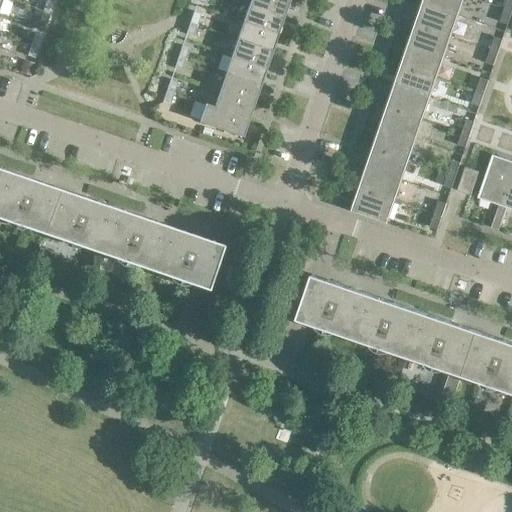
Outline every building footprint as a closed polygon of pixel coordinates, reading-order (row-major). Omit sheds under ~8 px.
[(49,0),(45,0),(43,10),(50,13),(54,2),(49,0)] [(288,0),(250,0),(248,5),(283,17),(288,0)] [(462,0),(424,0),(423,4),(457,16),(462,0)] [(457,16),(423,4),(416,25),(450,36),(457,16)] [(283,17),(248,5),(243,22),(277,34),(283,17)] [(511,12),(504,9),(499,22),(507,25),(511,12)] [(50,13),(43,10),(39,21),(46,24),(50,13)] [(201,14),(193,11),(189,23),(197,25),(201,14)] [(277,34),(243,22),(237,39),(272,51),(277,34)] [(197,25),(189,23),(185,34),(193,36),(197,25)] [(450,36),(416,25),(409,45),(443,57),(450,36)] [(35,33),(31,44),(38,47),(42,36),(35,33)] [(494,37),(490,50),(498,53),(502,40),(494,37)] [(272,51),(237,39),(231,56),(266,68),(272,51)] [(38,47),(31,44),(27,55),(35,58),(38,47)] [(189,48),(181,45),(178,57),(185,59),(189,48)] [(443,57),(409,45),(402,66),(436,77),(443,57)] [(498,53),(490,50),(485,63),(493,65),(498,53)] [(266,68),(231,56),(225,73),(260,85),(266,68)] [(185,59),(178,57),(174,68),(181,70),(185,59)] [(24,60),(20,72),(30,76),(34,64),(24,60)] [(436,77),(402,66),(395,86),(429,98),(436,77)] [(260,85),(225,73),(219,90),(254,102),(260,85)] [(480,78),(476,91),(484,94),(488,81),(480,78)] [(177,82),(170,80),(166,91),(173,93),(177,82)] [(429,98),(395,86),(388,107),(422,118),(429,98)] [(219,90),(214,106),(214,107),(248,119),(254,102),(219,90)] [(173,93),(166,91),(162,102),(170,104),(173,93)] [(484,94),(476,91),(471,104),(479,107),(484,94)] [(242,136),(245,127),(248,119),(214,107),(214,106),(205,103),(199,122),(242,136)] [(422,118),(388,107),(381,127),(415,139),(422,118)] [(466,119),(462,132),(470,135),(474,122),(466,119)] [(415,139),(381,127),(374,148),(408,159),(415,139)] [(470,135),(462,132),(457,145),(465,148),(470,135)] [(408,159),(374,148),(367,168),(401,180),(408,159)] [(511,179),(511,161),(493,155),(478,198),(499,205),(495,216),(503,219),(506,208),(503,206),(511,179)] [(452,160),(448,173),(456,176),(460,163),(452,160)] [(0,217),(5,219),(6,216),(26,223),(25,226),(60,238),(61,235),(81,242),(80,245),(114,257),(116,254),(136,261),(135,264),(208,289),(223,244),(106,204),(84,197),(73,193),(43,183),(31,179),(0,167),(0,217)] [(457,191),(471,195),(479,171),(465,167),(457,191)] [(401,180),(367,168),(360,189),(394,200),(401,180)] [(456,176),(448,173),(443,186),(451,189),(456,176)] [(511,179),(503,206),(506,208),(511,209),(511,179)] [(394,200),(360,189),(353,210),(386,221),(394,200)] [(438,201),(434,214),(442,217),(446,204),(438,201)] [(442,217),(434,214),(429,227),(437,229),(442,217)] [(503,219),(495,216),(491,228),(499,230),(503,219)] [(511,342),(503,340),(312,274),(297,319),(315,325),(316,322),(336,329),(335,332),(369,344),(370,341),(391,348),(390,351),(424,363),(425,360),(445,367),(444,370),(478,381),(480,378),(500,385),(499,388),(511,392),(511,342)] [(333,445),(315,439),(311,450),(329,456),(333,445)]
